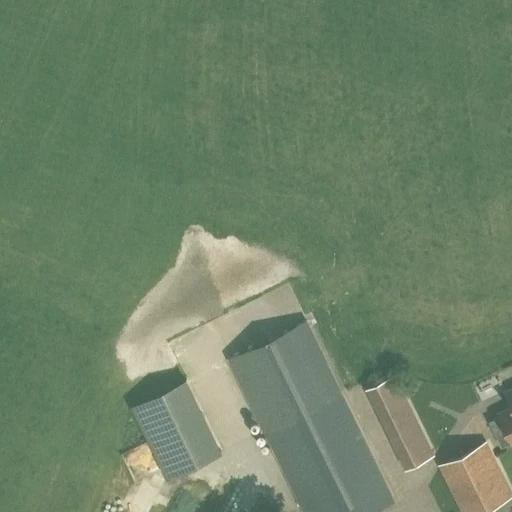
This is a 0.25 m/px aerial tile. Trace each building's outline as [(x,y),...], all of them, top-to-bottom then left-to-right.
[(394,499),(341,390),(306,321),(230,358),(264,428),(305,511),(376,511),(374,508),(394,499)] [(409,463),(441,448),(403,366),(371,381),(409,463)] [(140,395),(170,470),(227,447),(197,372),(140,395)] [(489,420),(497,436),(502,447),(509,444),(511,442),(511,388),(506,391),(511,402),(511,406),(500,412),(501,414),(489,420)] [(464,511),(479,511),(511,497),(511,495),(487,441),(440,463),(464,511)]
